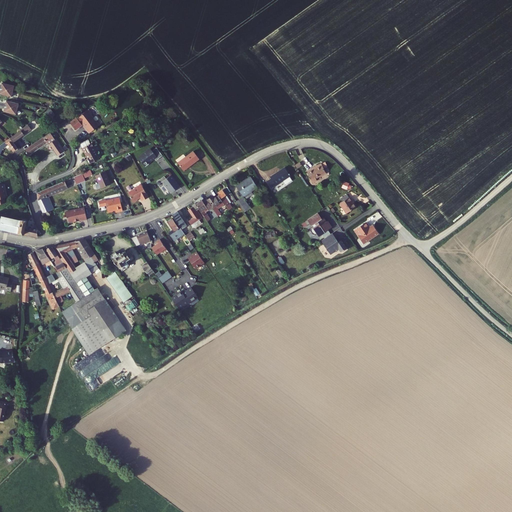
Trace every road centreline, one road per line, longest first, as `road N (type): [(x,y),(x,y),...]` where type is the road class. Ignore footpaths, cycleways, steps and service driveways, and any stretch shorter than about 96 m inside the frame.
road 1 (residential): [(44,242),(147,218),(270,149),(310,142),(335,152),(421,248)]
road 2 (residential): [(421,248),(511,335)]
road 3 (residential): [(44,242),(32,190),(66,172),(72,140)]
